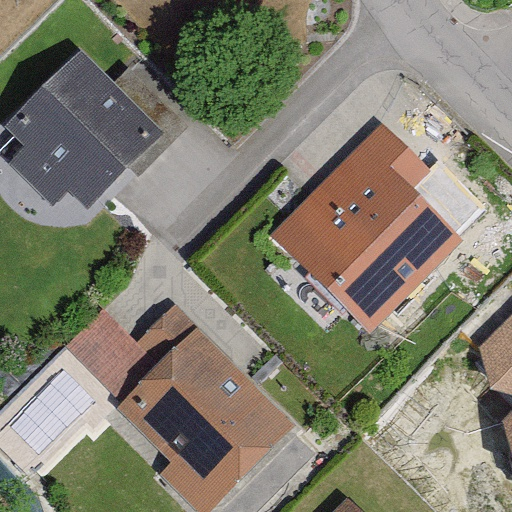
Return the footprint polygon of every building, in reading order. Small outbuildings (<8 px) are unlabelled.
[(91,213),(160,145),(84,68),(15,135),(91,213)] [(287,251),(367,333),(458,244),(378,162),(287,251)] [(104,319),(71,353),(126,406),(158,374),(104,319)] [(511,320),(478,353),(490,399),(511,402),(511,420),(503,431),(511,464),(511,320)] [(197,335),(158,374),(126,406),(116,416),(171,471),(161,481),(192,511),(213,511),(294,432),(197,335)]
